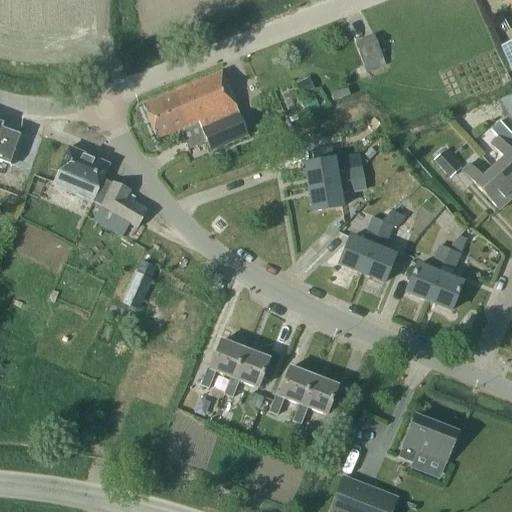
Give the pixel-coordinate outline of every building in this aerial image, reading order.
[(382,60),(373,37),(354,44),(363,67),(382,60)] [(511,42),(500,48),(511,74),(511,42)] [(189,150),(206,143),(210,152),(248,136),(221,73),(142,107),(156,141),(181,130),(189,150)] [(302,95),(314,89),(308,78),(297,83),(302,95)] [(503,159),(492,169),(511,190),(511,154),(510,152),(511,150),(511,136),(499,122),(490,131),(497,139),(490,146),(503,159)] [(0,127),(1,126),(0,125),(0,173),(11,177),(9,183),(22,188),(33,158),(16,152),(21,139),(0,131),(0,127)] [(313,164),(333,160),(331,148),(311,152),(313,164)] [(125,200),(129,193),(112,184),(111,185),(102,180),(108,166),(67,149),(51,186),(92,203),(85,217),(122,238),(129,225),(136,230),(146,211),(125,200)] [(461,169),(445,151),(433,161),(449,180),(461,169)] [(303,165),(308,189),(363,180),(361,169),(335,174),(333,160),(303,165)] [(511,198),(511,190),(492,169),(482,179),(469,165),(462,172),(475,185),(474,186),(498,211),(511,198)] [(363,180),(308,189),(312,213),(341,208),(339,195),(365,191),(363,180)] [(17,201),(20,192),(7,187),(3,196),(17,201)] [(338,266),(360,275),(361,275),(382,225),(372,221),(363,244),(349,238),(338,266)] [(391,229),(382,225),(361,275),(383,284),(394,257),(382,252),(391,229)] [(439,248),(432,262),(442,267),(448,251),(439,248)] [(459,256),(449,252),(448,251),(442,267),(439,275),(428,303),(450,312),(461,284),(449,279),(452,271),(453,271),(459,256)] [(416,266),(405,293),(427,303),(428,303),(439,275),(416,266)] [(208,273),(203,282),(217,289),(221,279),(208,273)] [(135,274),(122,304),(137,310),(150,281),(135,274)] [(244,351),(242,350),(220,342),(209,370),(206,369),(199,387),(208,390),(215,373),(229,379),(233,380),(244,351)] [(268,361),(244,351),(233,380),(229,379),(223,396),(232,399),(238,382),(257,390),(268,361)] [(301,407),(312,378),(288,369),(278,397),(275,396),(268,413),(276,417),(283,400),(298,406),(301,407)] [(337,388),(312,378),(301,407),(298,406),(291,423),(300,426),(307,409),(325,417),(337,388)] [(179,409),(190,413),(197,395),(186,390),(179,409)] [(258,411),(263,399),(254,395),(249,407),(258,411)] [(398,458),(411,464),(416,452),(445,463),(456,434),(414,418),(398,458)] [(330,511),(392,511),(397,500),(343,479),(330,511)]
